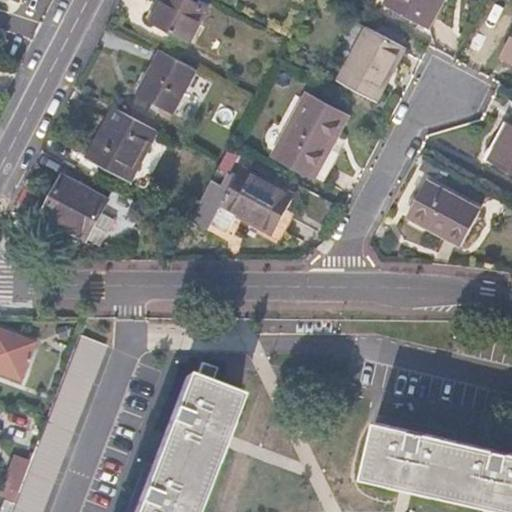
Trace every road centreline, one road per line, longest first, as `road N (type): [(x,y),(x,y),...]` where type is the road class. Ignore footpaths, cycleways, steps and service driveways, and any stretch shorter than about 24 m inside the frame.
road 1 (residential): [(0,280),(340,286)]
road 2 (residential): [(445,93),(404,130),(342,258),(340,286)]
road 3 (secondary): [(0,169),(87,0)]
road 4 (residential): [(340,286),(511,298)]
